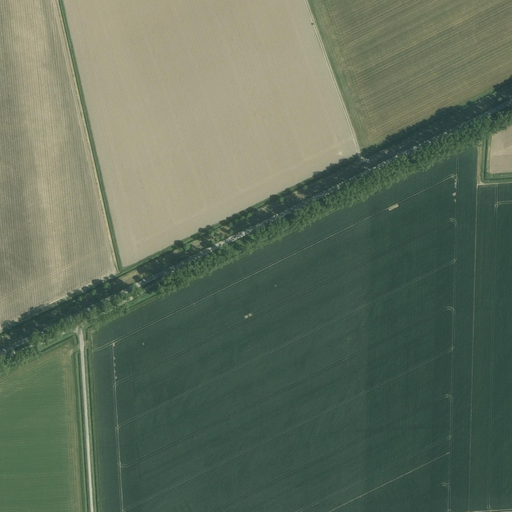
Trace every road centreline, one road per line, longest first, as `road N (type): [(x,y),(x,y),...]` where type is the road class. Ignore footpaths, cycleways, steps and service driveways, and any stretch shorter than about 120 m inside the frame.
road 1 (unclassified): [(169,270),(511,101)]
road 2 (unclassified): [(0,354),(169,270)]
road 3 (unclassified): [(91,511),(79,333)]
